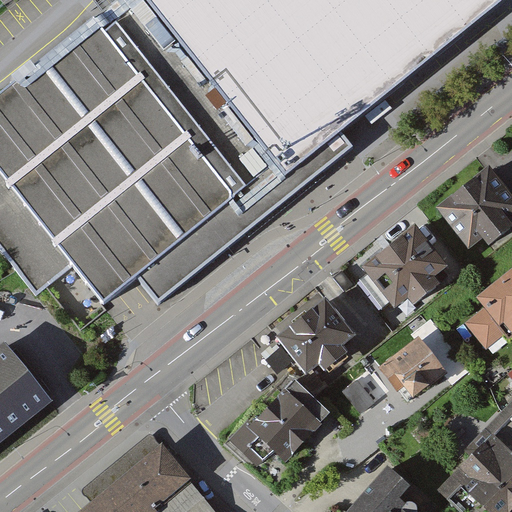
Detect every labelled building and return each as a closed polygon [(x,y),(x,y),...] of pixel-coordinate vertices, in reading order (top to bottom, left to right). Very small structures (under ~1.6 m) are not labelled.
[(123,0),(0,99),(0,251),(36,297),(73,267),(104,306),(137,280),(158,306),(256,228),(353,150),(341,136),(361,120),(510,0),(123,0)] [(511,203),(488,174),(440,212),(469,248),(482,238),(489,246),(511,229),(504,221),(511,214),(511,203)] [(415,233),(366,270),(395,307),(408,296),(415,305),(437,288),(430,280),(443,269),(415,233)] [(511,276),(488,295),(493,301),(487,306),(490,310),(473,324),(487,342),(511,323),(511,324),(511,276)] [(325,304),(279,340),(307,375),(319,365),(326,373),(347,356),(341,348),(353,338),(325,304)] [(418,342),(383,371),(384,373),(408,402),(444,374),(418,342)] [(0,441),(49,402),(5,348),(0,351),(0,441)] [(362,414),(390,391),(377,375),(349,398),(362,414)] [(283,426),(301,443),(326,417),(294,386),(273,407),(288,421),(283,426)] [(511,404),(503,414),(511,422),(511,404)] [(285,460),(301,443),(283,426),(288,421),(273,407),(253,429),(249,425),(232,442),(258,467),(274,450),(285,460)] [(474,459),(441,493),(460,511),(509,511),(511,509),(511,422),(503,414),(466,451),(474,459)] [(95,506),(87,511),(211,511),(152,440),(86,495),(95,506)] [(417,511),(417,508),(415,505),(411,505),(406,505),(405,507),(397,501),(408,488),(388,470),(351,511),(417,511)]
